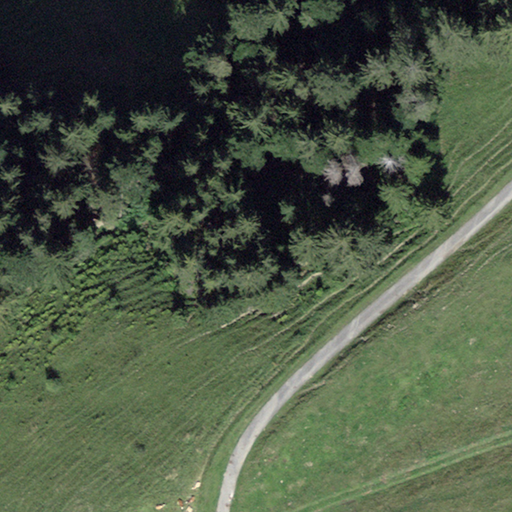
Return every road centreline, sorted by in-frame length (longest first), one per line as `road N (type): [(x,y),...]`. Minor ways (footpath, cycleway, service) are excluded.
road 1 (track): [(511,190),(290,389),(238,458),(223,511)]
road 2 (track): [(511,437),(304,511)]
